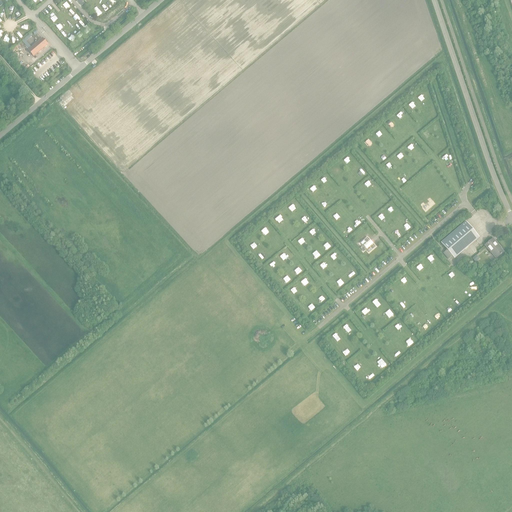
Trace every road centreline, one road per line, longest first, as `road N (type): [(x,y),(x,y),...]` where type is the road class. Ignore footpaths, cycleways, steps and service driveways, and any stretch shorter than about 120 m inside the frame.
road 1 (unclassified): [(511,218),(434,0)]
road 2 (unclassified): [(0,136),(160,0)]
